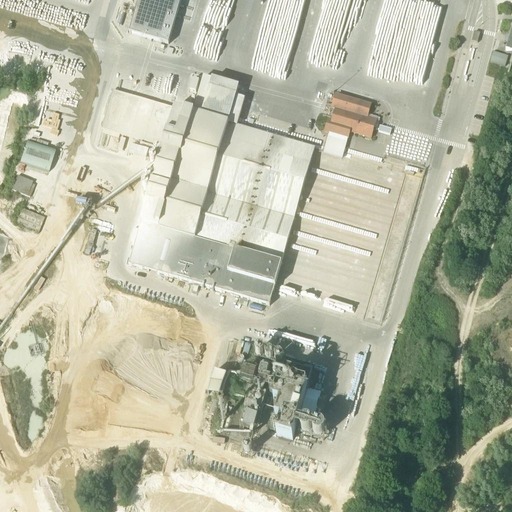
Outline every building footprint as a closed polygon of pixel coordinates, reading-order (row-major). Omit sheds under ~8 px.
[(138,0),(129,34),(168,45),(181,0),(138,0)] [(330,0),(329,11),(337,13),(336,19),(349,21),(353,0),(330,0)] [(416,5),(406,57),(423,60),(434,8),(416,5)] [(472,42),(478,44),(480,34),(474,32),(472,42)] [(507,56),(492,51),(490,62),(505,67),(507,56)] [(315,150),(305,147),(237,128),(238,124),(239,119),(241,115),(231,112),(235,97),(209,90),(206,101),(198,99),(194,115),(175,110),(164,148),(142,221),(283,261),(284,258),(286,251),(287,245),(289,238),(291,232),(293,225),(295,219),(297,213),(299,205),(301,198),(303,191),(305,183),(307,176),(309,169),(311,162),(313,155),(315,150)] [(102,130),(164,148),(175,110),(113,92),(102,130)] [(371,106),(336,96),(332,109),(336,110),(333,122),(329,121),(325,133),(348,140),(350,133),(371,139),(374,131),(377,132),(377,131),(376,131),(380,119),(368,116),(371,106)] [(55,152),(26,143),(20,164),(49,173),(55,152)] [(27,198),(28,196),(32,185),(33,183),(32,183),(17,177),(11,192),(26,198),(27,198)] [(17,207),(45,218),(48,209),(21,198),(17,207)] [(269,307),(274,288),(275,288),(278,276),(281,268),(283,261),(142,221),(137,238),(128,267),(255,303),(252,314),(260,316),(263,305),(269,307)] [(326,301),(327,293),(298,291),(298,298),(326,301)] [(421,310),(417,324),(435,329),(439,315),(421,310)] [(314,367),(293,361),(291,368),(284,366),(275,401),(283,403),(278,418),(283,419),(278,437),(293,441),(314,367)] [(204,397),(220,400),(225,376),(208,373),(204,397)] [(225,430),(247,435),(251,419),(240,416),(237,427),(234,426),(233,431),(225,429),(225,430)]
